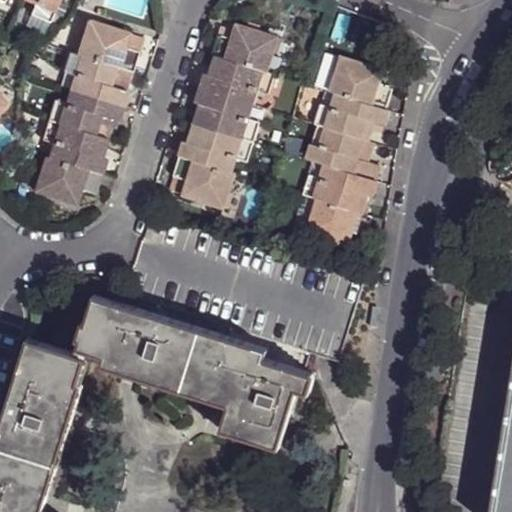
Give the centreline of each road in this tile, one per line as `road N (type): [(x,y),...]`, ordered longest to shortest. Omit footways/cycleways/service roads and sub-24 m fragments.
road 1 (tertiary): [(380,474),(450,95),(507,0)]
road 2 (unknown): [(102,245),(189,262),(340,326)]
